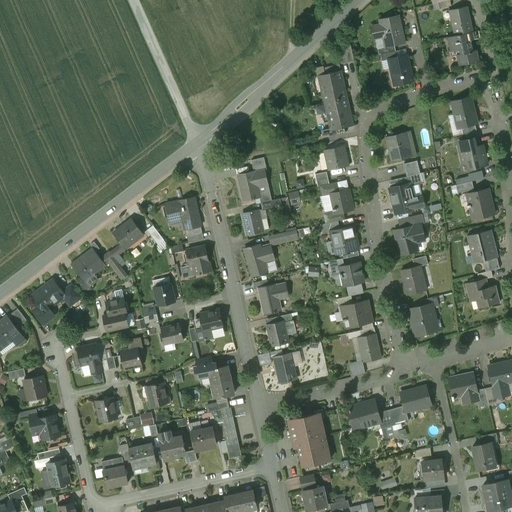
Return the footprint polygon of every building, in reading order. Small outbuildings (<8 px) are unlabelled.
[(450,0),(437,3),(439,9),(451,6),(450,0)] [(468,6),(449,10),(454,36),(469,33),(474,31),(468,6)] [(400,16),(380,20),(382,25),(373,27),(375,39),(384,38),(386,47),(386,48),(395,46),(405,44),(400,16)] [(454,36),(447,37),(451,57),(457,55),(459,65),(479,60),(477,49),(473,50),(469,33),(454,36)] [(351,45),(340,54),(342,64),(355,62),(351,45)] [(395,46),(386,48),(386,47),(378,49),(380,55),(381,54),(396,51),(395,46)] [(396,51),(381,54),(383,62),(389,60),(397,58),(396,51)] [(397,58),(389,60),(395,86),(413,83),(407,56),(397,58)] [(340,65),(324,68),(325,74),(341,71),(340,65)] [(325,74),(320,75),(325,103),(346,98),(344,90),(343,90),(341,81),(343,81),(341,71),(325,74)] [(471,97),(452,102),(458,128),(461,127),(475,123),(477,123),(471,97)] [(346,98),(325,103),(331,129),(331,131),(344,128),(352,126),(350,117),(349,117),(347,109),(348,109),(346,98)] [(475,123),(461,127),(463,134),(466,133),(477,131),(475,123)] [(331,129),(321,131),(322,138),(346,133),(344,128),(331,131),(331,129)] [(477,131),(466,133),(468,140),(471,140),(472,142),(479,141),(477,131)] [(405,132),(385,137),(391,161),(411,156),(405,132)] [(472,142),(459,146),(463,162),(467,161),(469,169),(488,165),(483,145),(480,146),(479,141),(472,142)] [(345,146),(324,150),(329,170),(349,166),(345,146)] [(264,158),(251,160),(254,173),(264,170),(264,171),(267,171),(264,158)] [(417,160),(402,163),(406,177),(419,174),(420,173),(417,160)] [(254,173),(238,176),(243,201),(260,197),(257,185),(267,183),(264,171),(264,170),(254,173)] [(482,171),(471,174),(469,177),(470,182),(472,181),(484,178),(482,171)] [(327,172),(316,174),(318,187),(321,186),(330,184),(327,172)] [(406,177),(401,178),(403,185),(410,183),(411,187),(422,184),(419,174),(406,177)] [(470,182),(457,185),(459,192),(466,191),(467,194),(475,192),(472,181),(470,182)] [(330,184),(321,186),(323,196),(330,195),(330,194),(339,192),(337,182),(330,184)] [(403,185),(389,188),(395,214),(421,208),(418,197),(414,198),(411,187),(410,183),(403,185)] [(290,191),(292,203),(302,202),(301,189),(290,191)] [(339,192),(330,194),(330,195),(334,210),(342,209),(342,212),(343,212),(354,209),(351,195),(348,196),(347,190),(339,192)] [(475,192),(467,194),(470,205),(468,206),(468,207),(471,207),(473,217),(494,212),(490,197),(488,197),(486,190),(475,192)] [(330,195),(323,196),(321,197),(324,212),(334,210),(330,195)] [(195,197),(179,201),(165,204),(169,224),(170,224),(170,221),(182,218),(185,231),(201,227),(195,197)] [(281,199),(261,203),(263,210),(282,206),(282,205),(281,199)] [(334,210),(324,212),(327,223),(338,221),(344,219),(343,212),(342,212),(342,209),(334,210)] [(253,210),(251,211),(251,212),(242,214),(246,235),(263,231),(258,210),(254,211),(253,210)] [(423,214),(398,220),(400,227),(422,222),(423,223),(425,222),(423,214)] [(130,220),(113,233),(125,248),(143,235),(130,220)] [(327,223),(321,225),(323,234),(332,232),(331,231),(340,229),(338,221),(327,223)] [(400,227),(394,229),(400,254),(415,251),(413,242),(426,239),(423,223),(422,222),(400,227)] [(164,240),(153,226),(147,230),(158,245),(164,240)] [(340,229),(331,231),(332,232),(337,254),(347,252),(358,249),(353,226),(340,229)] [(491,229),(467,235),(474,263),(486,260),(497,257),(498,257),(491,229)] [(202,232),(187,235),(189,243),(204,239),(202,232)] [(286,232),(271,235),(272,243),(288,240),(286,232)] [(182,244),(171,247),(172,253),(184,251),(182,244)] [(260,244),(252,247),(252,246),(250,246),(250,247),(244,249),(252,276),(268,271),(265,261),(274,258),(271,247),(262,249),(260,244)] [(206,246),(186,250),(190,265),(181,267),(183,277),(200,273),(200,274),(201,273),(201,272),(211,270),(206,246)] [(93,249),(85,255),(86,256),(74,266),(73,265),(72,265),(85,282),(86,281),(85,280),(104,265),(105,266),(106,266),(93,249)] [(358,249),(347,252),(348,257),(359,255),(358,249)] [(121,265),(113,255),(107,259),(115,270),(121,265)] [(426,256),(412,259),(414,267),(420,265),(420,266),(428,264),(426,256)] [(497,257),(486,260),(488,265),(487,265),(498,262),(497,257)] [(343,259),(329,262),(332,275),(341,273),(340,269),(345,268),(343,259)] [(360,262),(350,264),(351,266),(345,268),(340,269),(341,273),(341,274),(341,277),(342,277),(344,286),(365,282),(360,262)] [(498,262),(487,265),(488,271),(491,271),(500,268),(498,262)] [(121,265),(115,270),(122,279),(128,275),(121,265)] [(309,275),(321,275),(321,266),(309,265),(309,275)] [(414,267),(401,270),(407,295),(426,291),(420,266),(420,265),(414,267)] [(488,271),(478,274),(479,279),(486,278),(493,277),(491,271),(488,271)] [(486,278),(479,279),(467,282),(471,301),(477,299),(479,307),(499,303),(495,285),(488,286),(486,278)] [(54,281),(41,291),(40,290),(32,296),(40,306),(34,311),(44,323),(55,315),(50,308),(64,297),(66,295),(63,292),(53,279),(53,280),(54,281)] [(267,280),(254,283),(256,289),(260,289),(260,288),(268,286),(267,280)] [(171,283),(154,287),(158,305),(175,301),(171,283)] [(268,286),(260,288),(260,289),(265,314),(281,310),(279,298),(288,296),(286,283),(276,286),(276,284),(268,286)] [(72,285),(63,292),(66,295),(64,297),(71,306),(82,298),(72,285)] [(351,296),(337,299),(338,304),(353,301),(351,296)] [(437,296),(420,300),(422,306),(432,303),(432,307),(439,305),(437,296)] [(124,298),(107,302),(109,315),(104,316),(107,331),(128,327),(126,314),(127,314),(124,298)] [(367,301),(341,306),(344,319),(343,319),(343,321),(344,321),(346,328),(362,324),(372,322),(367,301)] [(422,306),(408,309),(415,336),(438,330),(432,307),(432,303),(422,306)] [(155,304),(141,307),(144,317),(157,314),(155,304)] [(28,321),(18,309),(12,313),(21,326),(28,321)] [(219,310),(199,314),(201,321),(203,332),(204,332),(204,329),(210,328),(211,330),(212,330),(224,327),(221,317),(220,317),(219,310)] [(157,314),(144,317),(145,324),(159,321),(157,314)] [(291,314),(277,317),(279,323),(284,322),(293,320),(291,314)] [(8,316),(0,322),(0,345),(11,337),(17,345),(25,339),(8,316)] [(279,323),(267,325),(272,345),(281,343),(282,344),(283,344),(283,343),(288,342),(286,332),(289,331),(289,333),(295,332),(293,320),(284,322),(279,323)] [(201,321),(195,323),(196,328),(197,333),(203,332),(201,321)] [(179,324),(161,328),(165,344),(166,344),(165,343),(171,341),(171,343),(184,340),(182,332),(181,332),(179,324)] [(363,330),(360,331),(361,337),(376,333),(375,327),(373,328),(363,330)] [(196,328),(189,329),(192,342),(199,340),(197,333),(196,328)] [(210,328),(204,329),(204,332),(205,339),(206,339),(206,338),(213,337),(212,330),(211,330),(210,328)] [(361,337),(358,337),(363,362),(381,358),(376,333),(361,337)] [(130,349),(121,351),(125,370),(125,368),(141,364),(142,366),(139,351),(143,350),(140,338),(129,341),(130,349)] [(104,342),(97,344),(100,359),(107,358),(104,342)] [(97,343),(78,347),(82,365),(90,363),(100,361),(101,361),(100,359),(97,344),(97,343)] [(283,355),(282,350),(269,352),(271,359),(274,358),(274,357),(283,355)] [(283,355),(274,357),(274,358),(280,382),(289,380),(289,381),(290,380),(296,379),(291,354),(283,355)] [(114,356),(107,358),(110,369),(116,368),(114,356)] [(212,357),(196,360),(198,367),(213,364),(213,363),(212,357)] [(107,358),(100,359),(101,361),(100,361),(103,371),(110,369),(107,358)] [(511,360),(488,365),(493,386),(495,396),(496,396),(509,393),(507,383),(511,381),(511,360)] [(100,361),(90,363),(93,374),(103,371),(100,361)] [(363,362),(349,366),(351,377),(366,373),(363,362)] [(90,363),(82,365),(84,371),(86,375),(93,374),(90,363)] [(227,365),(217,368),(216,363),(213,363),(213,364),(198,367),(195,367),(197,378),(211,375),(213,384),(231,380),(227,365)] [(24,368),(8,372),(10,380),(26,376),(24,368)] [(168,372),(169,379),(178,378),(178,381),(183,380),(183,371),(168,372)] [(473,373),(463,375),(462,374),(449,377),(453,394),(452,394),(453,399),(455,399),(454,395),(462,394),(464,403),(478,400),(480,400),(477,390),(473,372),(472,372),(473,373)] [(43,375),(24,379),(29,401),(30,400),(29,399),(38,397),(38,399),(47,397),(44,384),(42,384),(41,377),(43,376),(43,375)] [(231,380),(213,384),(216,398),(223,396),(223,397),(234,394),(231,380)] [(165,383),(157,384),(157,383),(148,385),(150,394),(149,394),(151,406),(169,402),(165,383)] [(426,385),(399,392),(403,406),(405,411),(406,411),(431,404),(426,385)] [(493,386),(485,388),(489,405),(498,402),(496,396),(495,396),(493,386)] [(485,388),(477,390),(480,400),(478,400),(480,407),(489,405),(485,388)] [(113,397),(96,401),(101,422),(118,418),(113,397)] [(375,400),(349,407),(354,427),(369,423),(370,425),(380,422),(381,422),(378,413),(375,400)] [(228,401),(217,403),(219,410),(230,408),(228,401)] [(403,406),(389,410),(392,425),(408,421),(406,411),(405,411),(403,406)] [(37,409),(20,413),(21,420),(29,418),(38,416),(37,409)] [(389,410),(378,413),(381,422),(380,422),(381,428),(392,425),(389,410)] [(320,413),(289,420),(294,443),(298,443),(303,466),(330,460),(320,413)] [(39,418),(37,419),(37,420),(39,419),(41,427),(40,427),(40,431),(43,440),(60,436),(55,415),(39,418)] [(140,416),(134,418),(136,428),(143,427),(140,416)] [(233,417),(221,419),(222,424),(227,446),(239,443),(233,417)] [(134,418),(126,419),(128,430),(136,428),(134,418)] [(37,419),(30,420),(33,433),(40,431),(40,427),(41,427),(39,419),(37,420),(37,419)] [(156,424),(150,425),(153,436),(159,435),(156,424)] [(213,426),(191,431),(195,450),(195,451),(205,449),(204,446),(217,444),(213,426)] [(497,433),(479,437),(480,445),(491,443),(499,441),(497,433)] [(183,436),(160,441),(165,460),(174,458),(174,456),(186,453),(184,447),(185,447),(183,436)] [(13,437),(0,442),(0,448),(2,448),(4,451),(16,446),(13,437)] [(152,443),(129,448),(132,461),(134,468),(135,468),(135,466),(146,463),(147,465),(157,463),(152,443)] [(239,443),(227,446),(228,452),(240,449),(239,443)] [(480,445),(473,446),(478,470),(496,466),(491,443),(480,445)] [(129,448),(122,450),(125,463),(132,461),(129,448)] [(430,448),(415,451),(416,457),(431,455),(430,448)] [(59,449),(44,452),(46,459),(61,455),(59,449)] [(240,449),(228,452),(230,459),(242,456),(240,449)] [(195,450),(188,451),(191,462),(197,461),(195,451),(195,450)] [(119,457),(102,460),(104,470),(106,470),(121,466),(119,457)] [(65,459),(47,463),(48,470),(52,487),(71,483),(65,459)] [(442,459),(422,462),(424,480),(434,479),(444,477),(442,459)] [(121,466),(106,470),(107,475),(104,475),(107,487),(129,482),(125,465),(121,466)] [(48,470),(42,472),(44,480),(42,481),(43,486),(45,487),(45,488),(52,487),(48,470)] [(314,474),(300,477),(303,490),(317,487),(314,474)] [(383,488),(398,484),(397,477),(381,480),(383,488)] [(444,477),(434,479),(435,487),(446,485),(444,477)] [(434,479),(426,480),(427,488),(435,487),(434,479)] [(511,497),(508,479),(483,484),(489,508),(489,509),(508,505),(511,504),(511,497)] [(28,485),(13,492),(16,498),(30,492),(28,485)] [(317,487),(303,490),(303,491),(306,491),(310,509),(307,509),(308,510),(328,506),(323,486),(317,487)] [(253,490),(239,493),(243,511),(257,508),(255,500),(256,500),(253,490)] [(239,493),(225,496),(226,500),(228,511),(238,511),(243,511),(239,493)] [(375,496),(376,504),(385,503),(384,494),(375,496)] [(431,496),(415,498),(416,511),(442,511),(441,496),(431,496)] [(18,511),(13,500),(0,505),(0,511),(18,511)] [(228,511),(226,500),(211,504),(212,511),(228,511)] [(348,500),(330,504),(332,511),(343,508),(350,507),(348,500)] [(76,511),(75,503),(58,506),(59,511),(76,511)]
